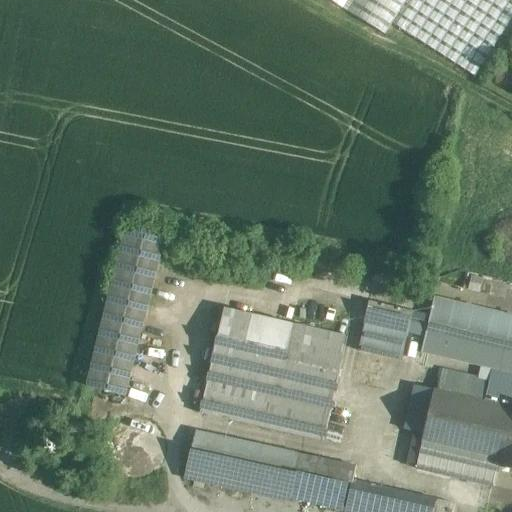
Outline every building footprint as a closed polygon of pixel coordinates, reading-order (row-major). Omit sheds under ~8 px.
[(320,0),(340,12),(347,0),(320,0)] [(347,0),(340,12),(384,39),(392,24),(407,0),(347,0)] [(511,0),(407,0),(392,24),(475,77),(511,15),(511,0)] [(84,388),(125,397),(161,241),(120,232),(84,388)] [(424,355),(476,367),(489,312),(436,300),(424,355)] [(365,323),(411,334),(416,314),(369,303),(365,323)] [(206,384),(333,413),(349,340),(223,311),(206,384)] [(511,374),(511,316),(489,312),(476,367),(490,370),(511,374)] [(511,411),(511,374),(490,370),(482,404),(511,411)] [(333,413),(206,384),(198,420),(324,449),(333,413)] [(425,445),(505,464),(511,431),(511,411),(482,404),(436,394),(425,445)] [(148,484),(154,479),(163,457),(163,453),(154,435),(132,427),(110,436),(101,458),(103,467),(110,479),(132,488),(148,484)] [(503,471),(511,473),(511,431),(505,464),(503,471)] [(356,471),(196,439),(188,481),(330,511),(347,511),(353,484),(356,471)] [(505,464),(425,445),(423,453),(419,471),(495,489),(499,470),(503,471),(505,464)] [(437,511),(439,503),(353,484),(347,511),(437,511)] [(439,503),(437,511),(449,511),(450,505),(439,503)]
